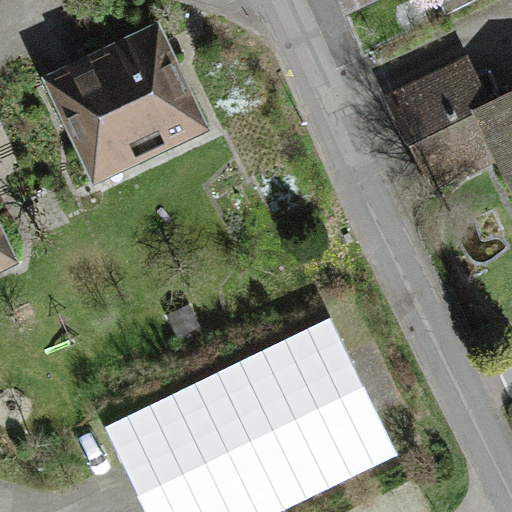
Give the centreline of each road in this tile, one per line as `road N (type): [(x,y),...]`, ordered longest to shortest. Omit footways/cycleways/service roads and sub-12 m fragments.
road 1 (residential): [(511,508),(277,0)]
road 2 (unknown): [(314,81),(511,14)]
